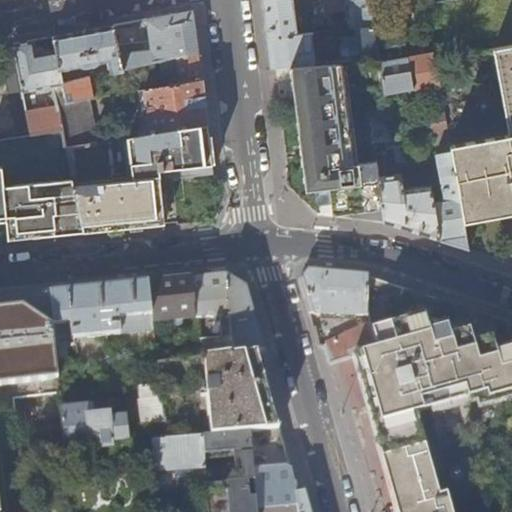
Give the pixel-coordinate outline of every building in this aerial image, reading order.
[(297,34),(292,0),(262,0),(265,23),(267,37),(297,34)] [(434,54),(421,0),(395,0),(407,58),(413,89),(427,87),(430,102),(428,102),(436,154),(431,154),(431,156),(437,155),(445,200),(434,202),(441,242),(448,244),(468,250),(463,221),(433,54),(434,54)] [(511,0),(421,0),(434,54),(433,54),(463,221),(473,219),(479,218),(478,213),(511,207),(511,0)] [(375,28),(370,1),(353,4),(356,29),(375,28)] [(198,52),(192,11),(145,20),(113,25),(122,70),(126,69),(147,64),(198,52)] [(122,70),(113,25),(73,33),(53,36),(56,53),(60,71),(73,69),(73,70),(98,65),(98,64),(108,62),(111,73),(119,71),(122,70)] [(380,59),(375,28),(356,29),(355,29),(356,37),(339,38),(341,48),(350,47),(352,61),(380,59)] [(315,64),(312,38),(318,38),(317,32),(297,34),(267,37),(269,57),(271,67),(290,65),(315,64)] [(63,84),(60,71),(56,53),(45,54),(42,38),(13,44),(23,92),(54,86),(63,84)] [(202,79),(198,52),(147,64),(149,80),(159,79),(162,75),(175,73),(176,83),(202,79)] [(413,89),(407,58),(380,62),(386,93),(413,89)] [(351,162),(341,62),(315,64),(290,65),(293,91),(305,190),(314,189),(315,203),(320,203),(331,202),(332,214),(345,213),(372,211),(383,210),(379,177),(376,159),(351,162)] [(93,98),(90,78),(89,78),(63,84),(66,103),(88,99),(89,99),(93,98)] [(147,103),(203,94),(203,89),(202,79),(176,83),(145,89),(147,103)] [(97,142),(89,99),(88,99),(66,103),(63,84),(54,86),(58,106),(63,130),(67,148),(97,142)] [(204,101),(203,94),(147,103),(151,131),(207,123),(204,101)] [(63,130),(58,106),(26,114),(31,135),(63,130)] [(416,161),(413,141),(399,143),(398,135),(393,136),(389,109),(370,111),(374,143),(386,142),(387,148),(393,147),(396,162),(416,161)] [(211,159),(207,123),(151,131),(122,137),(126,180),(161,177),(173,179),(213,175),(211,159)] [(441,242),(434,202),(431,185),(403,188),(400,174),(379,177),(383,210),(385,223),(406,230),(441,242)] [(165,226),(161,177),(126,180),(73,185),(84,234),(118,230),(165,226)] [(84,234),(73,185),(72,179),(3,186),(6,221),(8,241),(43,238),(84,234)] [(479,218),(511,212),(511,207),(478,213),(479,218)] [(366,314),(367,288),(367,275),(343,273),(309,270),(300,280),(309,314),(323,314),(338,314),(338,319),(346,319),(346,314),(366,314)] [(230,332),(226,298),(227,274),(192,278),(195,305),(194,305),(196,320),(196,321),(198,337),(230,332)] [(259,333),(247,287),(227,274),(226,298),(230,332),(233,353),(256,351),(263,350),(259,333)] [(511,352),(505,322),(505,320),(473,309),(400,286),(367,275),(367,288),(366,314),(368,322),(375,344),(351,355),(391,494),(396,511),(472,511),(463,469),(511,458),(511,352)] [(195,305),(192,278),(167,280),(147,282),(152,325),(196,320),(194,305),(195,305)] [(152,325),(147,282),(118,286),(68,291),(50,293),(51,303),(57,361),(68,360),(66,347),(61,347),(60,339),(152,329),(152,325)] [(57,361),(51,303),(25,305),(0,308),(0,373),(58,368),(57,361)] [(375,344),(368,322),(327,344),(325,347),(330,364),(351,355),(375,344)] [(261,368),(256,351),(233,353),(156,363),(158,384),(164,440),(202,436),(251,432),(278,429),(261,368)] [(164,440),(158,384),(140,386),(140,400),(139,400),(142,437),(150,435),(151,441),(152,441),(164,440)] [(128,440),(126,416),(110,417),(109,412),(93,414),(92,406),(62,409),(63,420),(66,448),(66,449),(115,446),(114,442),(128,440)] [(0,511),(31,511),(27,456),(66,448),(63,420),(0,426),(0,511)] [(289,466),(278,429),(251,432),(252,449),(256,491),(258,508),(297,505),(295,483),(294,483),(289,466)] [(226,468),(225,452),(252,449),(251,432),(202,436),(204,467),(204,469),(226,468)] [(204,467),(202,436),(164,440),(152,441),(156,484),(167,483),(167,476),(174,474),(174,470),(204,467)] [(257,511),(258,508),(256,491),(214,494),(212,476),(205,476),(206,494),(207,511),(257,511)] [(309,511),(301,481),(295,483),(297,505),(297,511),(309,511)] [(207,511),(206,494),(195,495),(196,511),(207,511)]
